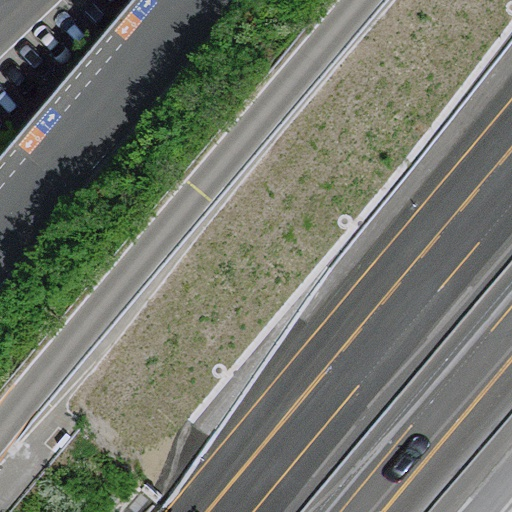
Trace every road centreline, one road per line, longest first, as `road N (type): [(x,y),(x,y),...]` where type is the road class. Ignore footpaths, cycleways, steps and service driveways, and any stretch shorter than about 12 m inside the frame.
road 1 (primary): [(370,0),(0,448)]
road 2 (motorway): [(511,197),(341,398)]
road 3 (motorway): [(388,511),(511,344)]
road 4 (motorway): [(341,398),(224,511)]
road 5 (motorway): [(341,398),(247,511)]
